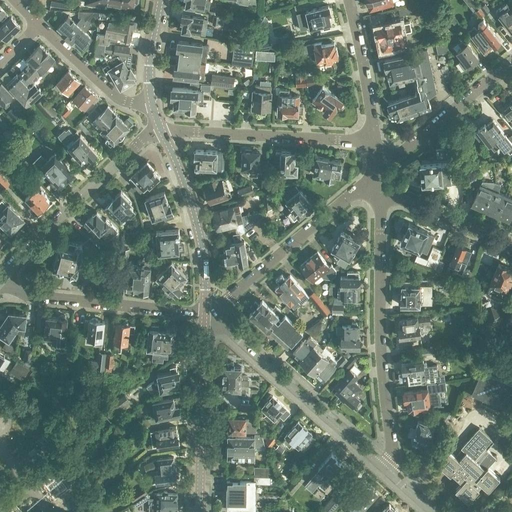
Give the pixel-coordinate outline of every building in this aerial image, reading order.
[(186,0),(186,4),(186,7),(204,10),(209,10),(210,0),(186,0)] [(367,6),(369,7),(370,9),(394,3),(392,0),(367,0),(366,2),(367,6)] [(472,0),(465,0),(475,12),(480,9),(472,0)] [(490,11),(485,5),(481,0),(476,0),(475,1),(486,14),(490,11)] [(511,10),(507,4),(496,12),(511,32),(511,10)] [(0,17),(3,20),(8,15),(6,12),(6,11),(0,5),(0,17)] [(415,5),(398,9),(400,16),(417,12),(415,5)] [(306,13),(301,14),(305,30),(310,28),(310,29),(322,26),(324,31),(331,29),(330,24),(331,24),(329,15),(331,15),(329,6),(306,11),(306,13)] [(62,35),(69,40),(87,21),(90,18),(90,13),(78,12),(78,18),(80,20),(77,24),(69,17),(57,29),(63,34),(62,35)] [(100,13),(98,26),(133,32),(134,24),(124,22),(124,23),(120,22),(120,19),(112,17),(112,20),(109,20),(110,14),(100,13)] [(225,17),(214,15),(213,25),(224,27),(225,17)] [(203,19),(183,16),(181,24),(183,24),(182,32),(200,35),(200,34),(205,35),(207,20),(203,19)] [(452,16),(447,19),(449,26),(455,24),(452,16)] [(11,17),(0,27),(0,43),(1,45),(20,26),(11,17)] [(92,25),(87,21),(69,40),(75,46),(76,46),(81,51),(92,40),(92,38),(85,32),(92,25)] [(487,25),(484,21),(478,25),(481,29),(479,30),(479,29),(477,31),(475,28),(468,33),(471,37),(484,54),(493,47),(496,48),(500,45),(500,42),(487,25)] [(387,27),(378,28),(378,29),(373,30),(375,39),(380,38),(380,39),(381,38),(383,49),(404,44),(402,34),(403,34),(402,33),(413,31),(411,22),(400,24),(393,25),(387,26),(387,27)] [(131,41),(133,32),(98,26),(96,43),(105,44),(108,44),(109,42),(131,45),(131,41)] [(258,50),(271,48),(268,34),(258,36),(258,50)] [(255,45),(256,39),(242,37),(241,43),(255,45)] [(472,49),(465,39),(459,44),(462,49),(457,53),(463,60),(459,63),(464,70),(468,67),(471,68),(475,65),(475,62),(479,59),(472,50),(472,49)] [(181,51),(179,60),(206,63),(208,46),(202,45),(179,42),(177,51),(181,51)] [(436,44),(437,50),(448,47),(447,42),(436,44)] [(94,55),(100,56),(99,61),(103,67),(102,67),(106,74),(111,72),(121,89),(128,85),(135,81),(133,78),(136,76),(131,68),(130,68),(132,56),(128,55),(130,47),(116,45),(108,44),(105,44),(96,43),(94,55)] [(255,46),(234,43),(232,61),(253,63),(255,46)] [(307,46),(303,47),(305,55),(308,55),(309,56),(314,55),(314,54),(315,53),(317,62),(323,61),(324,66),(333,64),(332,59),(339,58),(337,48),(336,48),(335,43),(322,46),(321,43),(307,46)] [(21,73),(26,77),(48,52),(44,49),(40,45),(26,61),(29,64),(21,73)] [(275,52),(256,51),(256,60),(275,61),(275,52)] [(428,51),(417,53),(410,55),(410,54),(385,60),(385,61),(380,62),(382,70),(387,69),(387,70),(388,70),(390,82),(415,77),(416,81),(411,82),(415,96),(412,97),(412,96),(389,103),(392,111),(390,115),(391,118),(394,120),(397,119),(398,119),(421,110),(422,111),(432,108),(430,99),(438,93),(428,51)] [(48,52),(26,77),(32,83),(40,74),(40,75),(43,77),(49,71),(46,69),(48,66),(49,67),(52,67),(55,64),(55,63),(55,61),(54,60),(55,59),(49,54),(49,53),(48,52)] [(206,63),(179,60),(178,69),(175,68),(174,77),(198,80),(198,79),(204,80),(206,63)] [(307,87),(307,78),(306,70),(296,71),(297,87),(307,87)] [(59,92),(62,88),(68,93),(75,86),(78,89),(82,84),(79,81),(80,80),(69,71),(54,87),(59,92)] [(6,85),(19,98),(30,88),(17,74),(6,85)] [(235,77),(212,74),(211,85),(233,88),(235,77)] [(307,78),(307,87),(322,86),(321,77),(307,78)] [(35,83),(30,88),(19,98),(28,107),(43,93),(40,90),(41,90),(35,83)] [(1,85),(0,86),(0,103),(3,107),(3,106),(6,109),(10,105),(7,103),(13,97),(1,85)] [(210,92),(211,86),(201,85),(200,91),(198,91),(198,90),(173,89),(172,99),(175,99),(174,108),(175,108),(174,113),(184,114),(184,108),(186,109),(196,110),(196,100),(203,101),(204,91),(210,92)] [(85,86),(74,99),(85,108),(91,100),(94,103),(99,98),(96,95),(85,86)] [(256,92),(253,91),(252,109),(270,110),(272,93),(271,93),(271,87),(256,86),(256,92)] [(335,96),(323,87),(312,102),(313,102),(313,104),(316,106),(318,106),(318,107),(324,111),(324,112),(331,117),(338,108),(342,111),(347,104),(343,101),(343,100),(335,95),(335,96)] [(289,90),(280,90),(279,95),(278,113),(280,116),(285,116),(287,114),(298,115),(299,114),(303,114),(304,106),(299,105),(299,103),(299,97),(299,94),(292,94),(292,96),(289,96),(289,90)] [(58,115),(43,99),(38,103),(37,104),(52,120),(58,115)] [(97,106),(94,109),(122,136),(130,128),(129,127),(133,124),(127,119),(124,122),(116,115),(112,111),(108,107),(103,111),(97,106)] [(67,107),(62,112),(67,117),(72,112),(67,107)] [(13,108),(7,114),(15,121),(21,115),(13,108)] [(28,108),(24,112),(30,119),(34,115),(28,108)] [(87,116),(93,122),(101,130),(101,131),(109,138),(105,142),(111,147),(114,143),(114,144),(122,136),(94,109),(87,116)] [(511,152),(511,146),(511,145),(493,121),(486,126),(485,125),(478,131),(479,132),(475,135),(479,141),(483,138),(489,145),(494,151),(501,146),(506,151),(507,150),(510,154),(511,152)] [(7,130),(0,136),(0,137),(14,153),(21,146),(7,130)] [(76,132),(71,137),(69,135),(58,145),(66,153),(70,150),(82,163),(86,167),(92,161),(91,159),(97,153),(81,136),(80,136),(76,132)] [(218,152),(196,151),(196,152),(194,153),(193,153),(193,157),(194,157),(195,159),(196,160),(196,169),(197,169),(197,173),(205,173),(206,169),(217,169),(222,169),(223,153),(218,153),(218,152)] [(260,153),(243,152),(242,169),(251,170),(250,175),(257,175),(258,170),(259,170),(260,153)] [(281,154),(276,154),(276,162),(281,162),(280,174),(289,174),(289,179),(296,179),(296,174),(298,175),(298,165),(295,164),(296,154),(291,154),(291,153),(281,153),(281,154)] [(41,155),(32,164),(44,177),(47,174),(54,181),(50,184),(55,189),(58,186),(59,186),(67,179),(68,179),(71,182),(76,177),(73,174),(74,173),(55,154),(47,162),(41,155)] [(317,158),(311,157),(310,165),(315,166),(314,175),(325,177),(326,177),(326,178),(334,179),(334,178),(340,179),(341,171),(339,171),(341,162),(317,157),(317,158)] [(150,186),(150,187),(154,183),(160,177),(153,169),(154,168),(148,162),(139,170),(139,169),(129,178),(136,184),(134,185),(139,191),(143,187),(146,190),(150,186)] [(451,182),(450,173),(449,164),(441,165),(441,164),(420,166),(421,172),(415,173),(415,176),(415,180),(421,179),(422,186),(443,184),(443,183),(451,182)] [(311,167),(303,166),(302,172),(310,174),(311,167)] [(465,183),(473,184),(475,170),(468,169),(465,183)] [(0,187),(4,190),(10,183),(0,173),(0,187)] [(218,179),(208,182),(209,186),(205,187),(207,191),(205,194),(206,198),(209,200),(211,204),(231,197),(226,180),(219,183),(218,179)] [(482,183),(480,186),(474,199),(473,198),(470,204),(472,204),(471,205),(484,211),(492,191),(495,184),(493,184),(482,183)] [(249,187),(238,192),(240,199),(254,194),(252,186),(249,187)] [(30,187),(26,191),(30,195),(26,199),(33,206),(29,210),(34,215),(37,211),(38,212),(49,202),(46,198),(47,197),(42,191),(41,193),(37,188),(34,191),(30,187)] [(296,187),(284,197),(287,201),(286,202),(294,211),(290,214),(295,220),(299,217),(299,218),(306,212),(306,213),(307,212),(310,213),(313,210),(313,208),(313,207),(300,191),(299,191),(296,187)] [(132,188),(128,192),(136,200),(140,196),(132,188)] [(271,191),(262,191),(264,210),(272,210),(271,191)] [(504,197),(492,191),(484,211),(496,216),(504,197)] [(109,197),(103,202),(107,206),(106,206),(121,221),(127,215),(130,219),(136,213),(132,210),(133,209),(129,205),(131,203),(121,192),(113,200),(112,200),(109,197)] [(146,200),(141,202),(144,210),(149,209),(153,220),(164,216),(166,220),(174,217),(172,213),(173,213),(170,203),(169,204),(165,192),(146,199),(146,200)] [(511,213),(511,199),(504,197),(496,216),(499,217),(498,219),(505,222),(506,220),(509,222),(511,213)] [(2,200),(0,202),(0,222),(11,233),(23,220),(9,206),(8,206),(2,200)] [(237,225),(243,224),(244,224),(242,216),(241,213),(235,215),(234,208),(213,212),(218,230),(237,225)] [(264,211),(242,216),(244,224),(243,224),(245,232),(265,215),(264,211)] [(88,221),(84,225),(89,231),(93,227),(100,234),(100,233),(108,241),(118,232),(110,224),(106,219),(105,220),(103,218),(97,212),(94,215),(94,214),(87,220),(88,221)] [(428,252),(431,244),(434,236),(428,233),(428,232),(409,224),(409,226),(403,223),(401,230),(406,233),(401,243),(419,250),(420,251),(421,249),(428,252)] [(146,233),(143,226),(131,238),(136,243),(146,233)] [(342,233),(333,249),(332,249),(332,250),(333,250),(341,255),(337,261),(345,265),(349,259),(349,260),(350,260),(350,259),(359,243),(360,242),(359,242),(350,237),(353,232),(346,228),(343,233),(343,232),(342,232),(342,233)] [(157,233),(151,234),(152,246),(158,245),(159,254),(180,252),(180,251),(181,250),(182,250),(182,249),(181,245),(180,244),(179,243),(178,240),(180,239),(179,230),(157,232),(157,233)] [(85,242),(95,253),(100,249),(90,238),(85,242)] [(231,240),(224,241),(225,245),(224,245),(226,254),(225,254),(225,255),(220,256),(222,265),(227,264),(227,265),(239,263),(248,262),(245,242),(231,244),(231,240)] [(67,249),(59,247),(57,259),(56,259),(53,269),(55,270),(54,274),(56,276),(61,277),(63,276),(64,272),(65,272),(65,273),(68,274),(68,275),(73,276),(74,275),(76,275),(79,265),(79,264),(82,253),(81,253),(82,248),(81,246),(69,243),(67,249)] [(466,248),(457,245),(454,254),(452,253),(449,259),(451,260),(450,262),(448,267),(456,270),(461,272),(463,267),(470,251),(466,249),(466,248)] [(429,258),(425,266),(436,270),(443,250),(434,246),(429,258)] [(331,266),(329,267),(318,253),(301,266),(313,282),(319,277),(321,275),(323,278),(331,279),(335,276),(335,271),(333,268),(331,266)] [(151,262),(138,260),(137,269),(130,268),(128,281),(124,280),(123,288),(128,288),(128,289),(139,290),(139,291),(141,293),(146,294),(149,291),(149,290),(150,278),(151,278),(151,273),(151,267),(151,262)] [(165,261),(158,269),(161,272),(157,277),(168,288),(164,291),(170,297),(173,293),(175,295),(182,287),(180,285),(188,276),(172,261),(171,262),(170,261),(165,261)] [(487,296),(501,302),(506,290),(507,290),(509,284),(510,284),(511,280),(511,277),(511,278),(511,277),(511,269),(499,264),(491,284),(487,296)] [(335,271),(335,276),(342,270),(338,265),(333,268),(335,271)] [(466,270),(462,280),(469,283),(472,273),(466,270)] [(338,291),(338,298),(335,298),(332,313),(343,313),(342,305),(343,305),(342,299),(359,299),(359,287),(360,287),(360,277),(359,277),(359,272),(347,272),(348,277),(341,277),(341,287),(342,287),(342,291),(338,291)] [(309,298),(305,294),(305,293),(298,284),(291,276),(286,280),(285,278),(282,275),(276,281),(280,285),(276,289),(290,306),(291,306),(294,309),(300,304),(301,305),(309,298)] [(401,305),(401,306),(421,306),(421,305),(426,304),(431,304),(431,294),(426,294),(420,294),(420,286),(411,286),(411,281),(403,281),(403,286),(402,286),(402,296),(401,296),(401,297),(400,299),(399,299),(399,304),(400,304),(401,305)] [(463,283),(460,289),(474,294),(476,288),(463,283)] [(329,313),(325,308),(315,296),(311,299),(324,317),(329,313)] [(255,303),(250,309),(253,311),(250,316),(268,331),(270,331),(270,334),(288,350),(303,333),(286,315),(278,323),(275,320),(279,316),(278,315),(281,312),(275,307),(272,311),(263,301),(259,306),(255,303)] [(485,323),(486,323),(484,328),(495,329),(495,327),(497,328),(503,313),(498,310),(491,308),(485,323)] [(9,314),(3,323),(16,331),(18,329),(19,328),(25,328),(26,316),(9,314)] [(47,317),(42,317),(41,325),(46,326),(44,337),(52,338),(52,341),(53,341),(53,345),(55,348),(60,348),(62,346),(63,342),(65,342),(68,319),(67,319),(65,316),(61,316),(58,318),(47,317)] [(407,337),(408,342),(416,341),(415,336),(420,336),(419,327),(430,325),(429,316),(418,318),(417,317),(411,318),(407,318),(407,319),(400,319),(401,328),(399,329),(398,331),(397,331),(398,336),(399,336),(400,337),(400,338),(407,337)] [(90,322),(85,321),(84,329),(89,329),(88,339),(95,340),(95,346),(102,346),(104,322),(98,322),(97,320),(92,319),(90,321),(90,322)] [(123,324),(117,323),(115,335),(114,335),(114,342),(115,342),(114,349),(121,350),(121,346),(122,342),(128,343),(129,333),(135,333),(135,326),(130,325),(129,325),(128,323),(124,322),(123,324)] [(16,331),(3,323),(0,327),(0,335),(9,342),(16,331)] [(343,327),(338,327),(338,334),(342,334),(342,338),(341,338),(341,348),(361,348),(361,338),(360,338),(359,326),(358,326),(357,323),(352,323),(351,326),(342,326),(343,327)] [(160,362),(163,331),(159,331),(159,330),(158,330),(158,325),(150,325),(150,329),(149,329),(147,349),(153,350),(152,362),(160,362)] [(163,331),(160,362),(163,363),(163,359),(168,359),(169,351),(175,352),(175,347),(176,347),(176,346),(180,346),(181,338),(176,338),(176,337),(177,332),(175,332),(175,331),(169,330),(169,331),(167,331),(163,331)] [(324,350),(326,348),(326,347),(324,350),(317,343),(310,337),(307,340),(306,340),(293,354),(295,355),(295,357),(298,359),(299,359),(301,360),(300,361),(302,363),(303,365),(305,366),(307,367),(308,368),(324,350)] [(6,344),(2,349),(12,356),(16,351),(6,344)] [(324,350),(308,368),(309,369),(310,371),(312,373),(314,373),(316,374),(318,375),(318,377),(320,379),(322,379),(324,380),(336,366),(340,370),(345,365),(349,361),(343,355),(337,362),(331,356),(333,354),(326,348),(324,350)] [(455,352),(439,354),(440,361),(456,359),(455,352)] [(0,365),(5,369),(10,361),(4,357),(0,353),(0,365)] [(106,355),(99,354),(97,370),(104,370),(106,355)] [(345,365),(349,368),(357,359),(353,356),(349,361),(345,365)] [(482,371),(472,394),(511,411),(511,360),(501,356),(493,375),(482,371)] [(432,383),(432,382),(436,382),(434,371),(438,371),(437,365),(430,366),(424,367),(423,360),(402,363),(403,373),(404,372),(404,373),(400,374),(401,382),(405,382),(405,383),(425,380),(425,384),(432,383)] [(10,372),(22,381),(31,372),(19,362),(17,361),(10,372)] [(223,390),(239,391),(239,395),(245,395),(245,390),(248,390),(248,382),(246,382),(246,377),(242,377),(242,368),(232,367),(232,365),(225,364),(225,367),(224,367),(223,390)] [(177,371),(176,366),(170,368),(171,373),(158,376),(159,384),(154,385),(154,383),(146,387),(151,395),(156,392),(161,391),(161,392),(168,390),(168,387),(181,385),(180,380),(178,371),(177,371)] [(340,397),(345,402),(345,401),(353,407),(360,399),(355,395),(362,388),(354,381),(358,377),(350,370),(344,377),(343,376),(338,381),(339,382),(333,390),(340,396),(340,397)] [(404,392),(405,401),(403,401),(404,410),(409,409),(409,410),(436,406),(435,399),(438,398),(438,392),(447,391),(445,382),(433,384),(432,383),(425,384),(426,389),(420,390),(420,389),(416,390),(417,390),(404,392)] [(271,396),(268,400),(269,401),(262,409),(268,414),(264,418),(271,424),(274,421),(275,421),(279,416),(284,420),(290,413),(286,409),(286,408),(273,397),(271,396)] [(141,422),(142,428),(159,425),(158,419),(180,415),(178,406),(181,406),(179,397),(174,398),(153,402),(155,409),(150,413),(151,419),(143,420),(141,422)] [(440,414),(437,421),(443,424),(449,413),(440,414)] [(122,421),(117,415),(102,427),(106,433),(122,421)] [(230,418),(229,432),(256,433),(256,426),(252,426),(252,419),(244,419),(244,418),(239,417),(239,418),(230,418)] [(419,420),(415,431),(410,429),(407,436),(412,438),(412,439),(420,443),(421,442),(425,444),(429,434),(431,435),(435,426),(434,426),(436,421),(429,418),(427,423),(419,420)] [(314,442),(313,441),(316,438),(312,435),(312,434),(298,422),(286,436),(287,438),(284,442),(291,447),(294,444),(299,449),(300,448),(304,452),(307,449),(314,442)] [(176,427),(150,431),(153,447),(158,446),(158,447),(179,444),(178,436),(176,427)] [(500,478),(488,468),(494,461),(497,461),(497,456),(493,456),(487,450),(494,442),(492,440),(479,429),(461,449),(463,450),(456,457),(450,451),(438,464),(450,475),(452,473),(462,483),(456,490),(468,502),(479,489),(478,488),(481,484),(489,490),(500,478)] [(266,450),(265,447),(262,434),(255,434),(255,438),(228,437),(228,459),(255,460),(255,450),(266,450)] [(272,436),(266,444),(271,448),(277,440),(272,436)] [(280,446),(277,450),(282,455),(285,451),(280,446)] [(30,460),(34,457),(29,450),(25,453),(30,460)] [(326,490),(335,479),(340,482),(343,478),(350,470),(346,466),(332,454),(319,469),(319,470),(312,479),(305,486),(312,492),(318,484),(326,490)] [(74,461),(84,475),(91,469),(82,456),(74,461)] [(145,465),(148,472),(155,470),(156,473),(157,482),(177,480),(177,479),(178,477),(179,477),(178,472),(178,473),(176,471),(176,470),(175,471),(174,458),(158,459),(145,465)] [(48,462),(35,472),(44,483),(46,486),(55,497),(67,487),(62,481),(65,479),(51,462),(49,464),(48,462)] [(102,467),(87,478),(97,491),(104,486),(101,482),(109,476),(102,467)] [(255,468),(255,477),(271,478),(276,478),(272,468),(255,468)] [(290,490),(294,494),(305,481),(301,478),(290,490)] [(363,511),(378,494),(363,481),(345,502),(353,508),(349,511),(363,511)] [(251,482),(227,482),(226,504),(228,504),(228,510),(240,510),(240,505),(254,505),(254,491),(251,491),(251,482)] [(143,487),(130,496),(134,502),(148,493),(143,487)] [(163,504),(178,504),(178,494),(168,494),(167,492),(164,492),(163,494),(154,494),(154,502),(158,503),(158,501),(163,501),(163,504)] [(333,511),(344,500),(337,494),(325,509),(329,511),(333,511)] [(22,511),(19,507),(18,508),(19,509),(16,511),(12,507),(8,510),(5,506),(18,496),(17,495),(3,506),(3,505),(2,506),(3,506),(0,508),(0,511),(22,511)] [(158,503),(154,502),(151,502),(151,505),(150,505),(149,511),(177,511),(178,504),(163,504),(163,501),(158,501),(158,503)]
